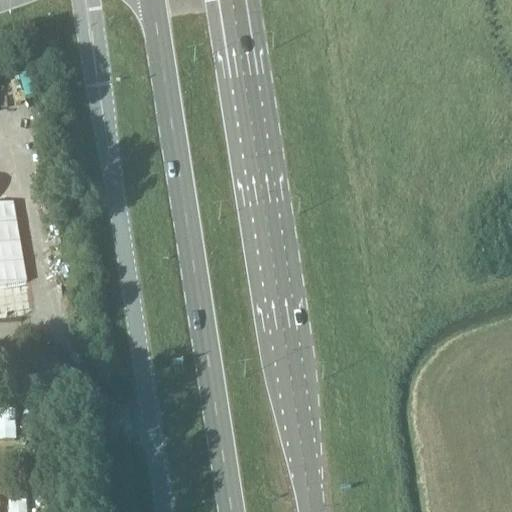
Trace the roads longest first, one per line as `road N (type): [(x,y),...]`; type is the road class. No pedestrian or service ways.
road 1 (unclassified): [(165,511),(84,0)]
road 2 (primary): [(307,511),(231,0)]
road 3 (primary): [(152,9),(230,511)]
